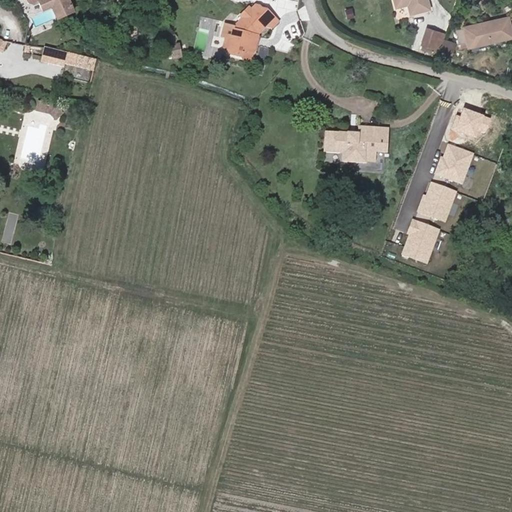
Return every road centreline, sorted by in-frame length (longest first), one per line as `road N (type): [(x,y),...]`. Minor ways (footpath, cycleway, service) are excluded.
road 1 (track): [(291,238),(275,263),(206,511)]
road 2 (track): [(291,238),(297,249),(511,328)]
road 3 (residential): [(511,95),(353,50),(315,20),(311,0)]
road 4 (track): [(62,265),(262,309)]
